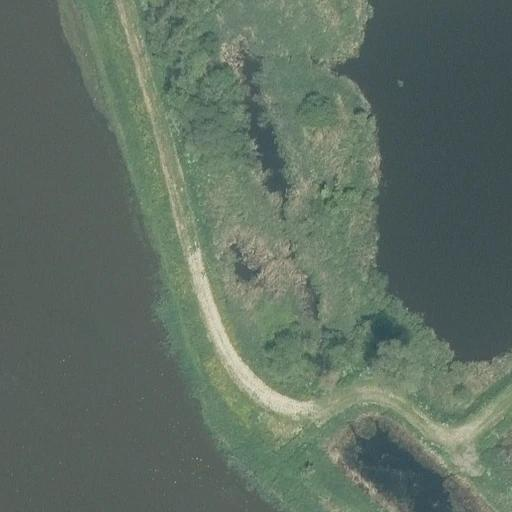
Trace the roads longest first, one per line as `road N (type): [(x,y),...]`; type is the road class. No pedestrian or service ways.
road 1 (track): [(267,417),(216,330),(126,0)]
road 2 (track): [(511,398),(481,423),(449,434),(371,395),(286,424),(267,417)]
